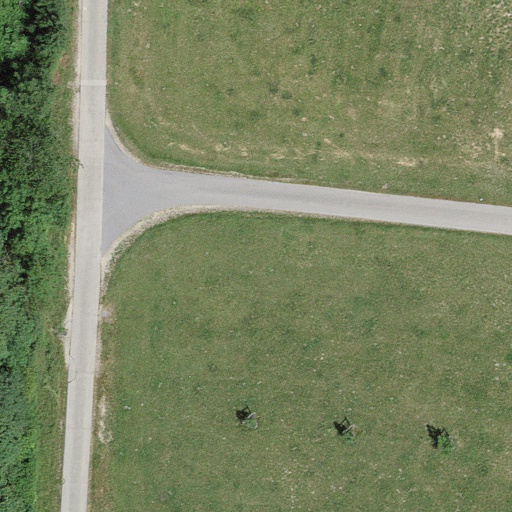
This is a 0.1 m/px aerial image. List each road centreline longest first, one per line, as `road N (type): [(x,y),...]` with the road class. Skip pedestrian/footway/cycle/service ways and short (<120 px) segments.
road 1 (unclassified): [(99,511),(133,0)]
road 2 (track): [(123,173),(511,213)]
